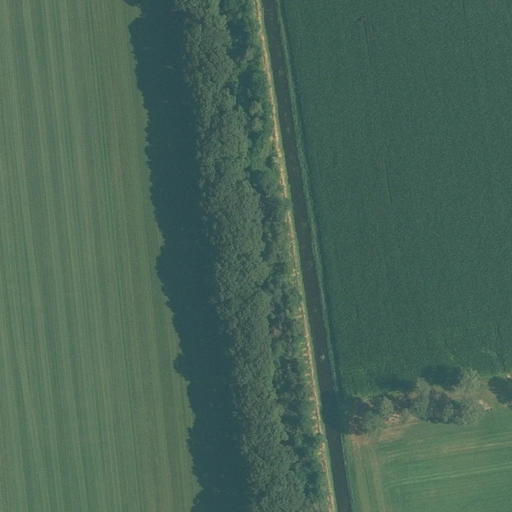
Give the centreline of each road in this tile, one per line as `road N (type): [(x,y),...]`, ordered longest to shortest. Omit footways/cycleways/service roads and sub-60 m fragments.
road 1 (track): [(252,0),(271,131),(266,159),(284,207),(330,511)]
road 2 (track): [(372,434),(511,412)]
